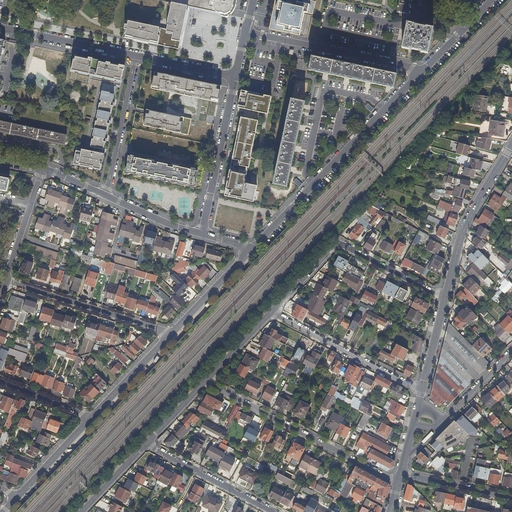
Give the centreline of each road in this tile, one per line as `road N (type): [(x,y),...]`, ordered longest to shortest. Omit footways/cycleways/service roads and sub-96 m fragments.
road 1 (residential): [(250,250),(423,70)]
road 2 (residential): [(399,481),(207,382)]
road 3 (residential): [(444,295),(336,245),(272,312)]
road 4 (residential): [(245,31),(423,70)]
road 5 (residential): [(171,332),(9,278)]
road 6 (residential): [(272,312),(421,391)]
road 7 (residential): [(444,295),(471,211),(511,145)]
road 8 (residential): [(234,76),(201,233)]
road 9 (residential): [(146,444),(274,511)]
road 10 (residential): [(135,55),(105,195)]
road 11 (residential): [(0,27),(135,55)]
road 12 (residential): [(511,351),(434,427),(414,421)]
